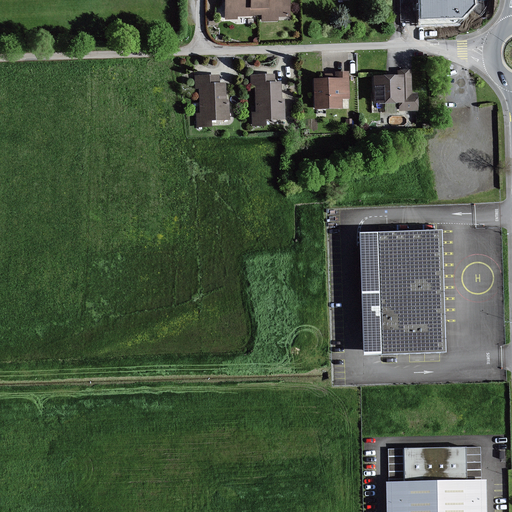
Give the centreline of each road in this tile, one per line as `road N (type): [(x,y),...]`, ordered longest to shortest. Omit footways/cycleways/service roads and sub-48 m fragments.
road 1 (residential): [(465,48),(199,51)]
road 2 (residential): [(199,51),(0,58)]
